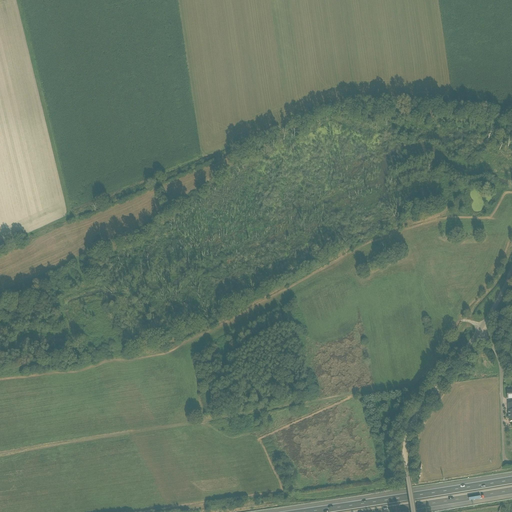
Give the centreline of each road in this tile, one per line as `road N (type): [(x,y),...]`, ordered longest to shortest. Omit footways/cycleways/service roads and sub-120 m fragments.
road 1 (track): [(481,331),(458,324),(419,378),(389,389),(0,453)]
road 2 (track): [(69,216),(17,0)]
road 3 (motorway): [(511,480),(305,511)]
road 4 (unclassified): [(413,511),(404,445),(410,419),(481,331)]
road 5 (unclassified): [(511,462),(503,457),(502,367),(481,331)]
road 6 (motorway): [(375,511),(511,490)]
